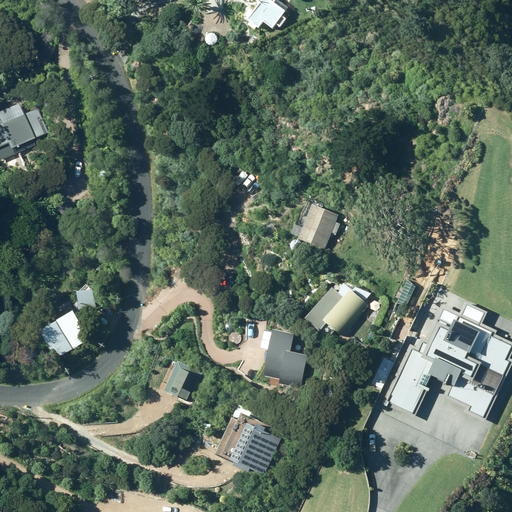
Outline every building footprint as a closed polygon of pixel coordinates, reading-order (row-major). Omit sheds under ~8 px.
[(249,20),(260,28),(265,21),(274,29),(278,24),(281,27),(287,19),(283,15),(286,11),(274,2),(276,0),(248,0),(249,1),(249,0),(257,0),(262,3),(249,20)] [(205,50),(221,49),(220,41),(205,42),(205,50)] [(211,57),(203,59),(204,66),(212,65),(211,57)] [(0,118),(0,160),(36,144),(20,109),(0,118)] [(314,205),(300,239),(325,249),(332,233),(336,234),(341,224),(336,222),(339,215),(314,205)] [(281,234),(272,224),(264,231),(273,242),(281,234)] [(333,288),(308,320),(322,331),(329,323),(344,335),(369,303),(367,301),(370,294),(346,283),(341,295),(333,288)] [(82,310),(97,308),(96,292),(80,293),(82,310)] [(511,343),(438,305),(387,404),(415,419),(428,392),(482,420),(511,362),(511,343)] [(76,312),(43,332),(54,350),(57,349),(63,357),(88,342),(83,334),(88,331),(76,312)] [(272,351),(266,376),(284,380),(284,384),(301,388),(309,357),(291,352),(296,335),(277,330),(276,333),(268,331),(264,349),(272,351)] [(231,461),(265,478),(282,443),(248,426),(231,461)]
